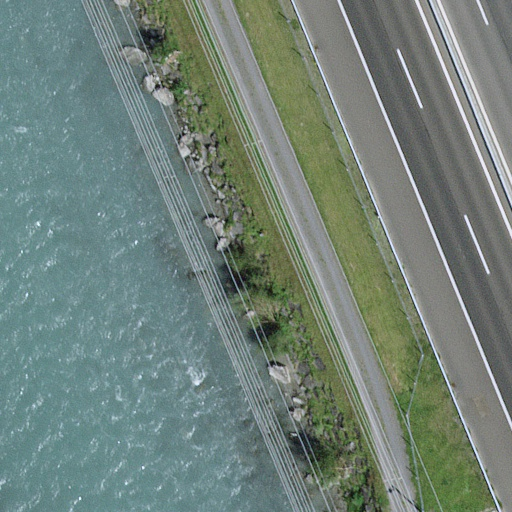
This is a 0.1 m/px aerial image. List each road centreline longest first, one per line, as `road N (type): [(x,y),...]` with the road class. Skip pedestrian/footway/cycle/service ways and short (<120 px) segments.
road 1 (track): [(407,511),(352,334),(215,0)]
road 2 (motorway): [(376,0),(511,334)]
